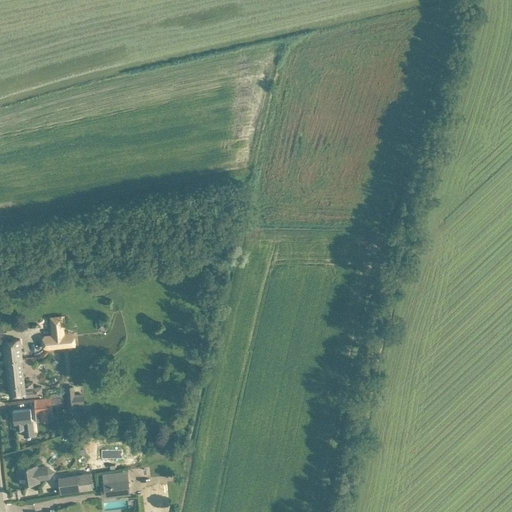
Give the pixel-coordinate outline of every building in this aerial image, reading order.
[(46,336),(47,348),(65,346),(63,334),(46,336)] [(3,340),(10,395),(25,393),(25,397),(42,395),(41,385),(33,386),(33,381),(24,382),(19,338),(3,340)] [(32,342),(34,351),(45,348),(43,339),(32,342)] [(66,386),(67,406),(75,406),(75,405),(84,405),(83,393),(74,394),(74,385),(66,386)] [(34,399),(36,414),(53,412),(51,398),(34,399)] [(11,412),(12,419),(14,418),(14,422),(16,422),(16,429),(33,427),(30,408),(13,410),(13,411),(11,412)] [(49,478),(56,470),(47,465),(38,466),(38,465),(33,465),(17,468),(19,484),(40,481),(40,479),(49,478)] [(78,474),(58,478),(60,493),(80,490),(93,488),(90,473),(78,475),(78,474)] [(131,490),(129,473),(104,476),(105,483),(111,482),(111,486),(118,485),(118,492),(131,490)]
